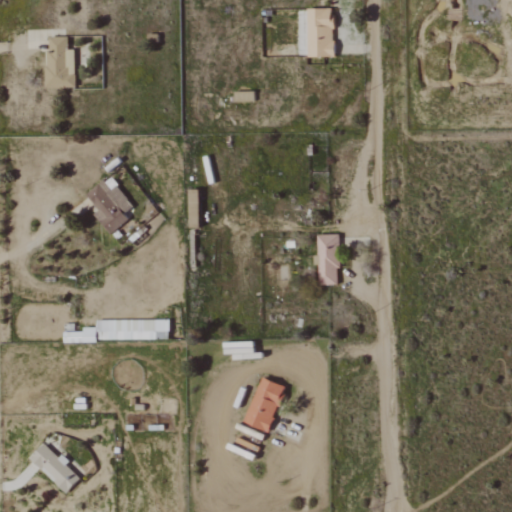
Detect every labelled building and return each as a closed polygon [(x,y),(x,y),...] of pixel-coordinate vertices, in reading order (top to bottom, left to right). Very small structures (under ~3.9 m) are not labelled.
[(309,57),(335,57),(334,9),(308,9),(309,57)] [(48,88),(75,88),(74,50),(69,50),(69,37),(47,38),(48,88)] [(129,220),(124,214),(134,207),(111,178),(88,196),(100,211),(95,215),(110,235),(129,220)] [(191,228),(199,228),(200,208),(198,208),(198,202),(191,202),(191,228)] [(317,235),(318,285),(339,285),(339,235),(317,235)] [(98,321),(98,328),(85,328),(85,333),(66,333),(66,341),(170,340),(169,320),(98,321)] [(270,432),(286,386),(262,378),(246,425),(270,432)] [(31,459),(67,493),(80,479),(44,445),(31,459)]
